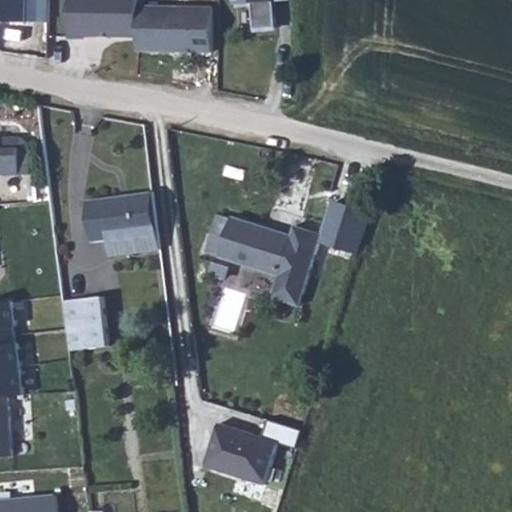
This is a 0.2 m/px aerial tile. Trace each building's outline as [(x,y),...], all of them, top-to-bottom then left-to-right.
[(0,0),(0,14),(29,16),(29,0),(0,0)] [(140,1),(140,0),(72,0),(71,29),(87,29),(87,27),(139,29),(140,1)] [(259,0),(259,26),(282,25),(281,0),(259,0)] [(215,4),(140,1),(139,29),(138,44),(213,48),(215,4)] [(0,170),(31,170),(31,145),(23,144),(23,134),(0,133),(0,170)] [(158,233),(152,188),(87,200),(93,242),(108,240),(158,233)] [(321,246),(336,250),(347,211),(332,207),(321,246)] [(357,255),(368,217),(347,211),(336,250),(357,255)] [(291,240),(232,221),(219,260),(277,280),(270,302),(297,310),(321,239),(294,230),(291,240)] [(158,233),(108,240),(110,257),(161,250),(158,233)] [(79,301),(84,350),(109,348),(103,298),(79,301)] [(14,300),(0,301),(0,342),(16,340),(14,327),(18,327),(14,300)] [(62,303),(68,352),(84,350),(79,301),(62,303)] [(16,340),(0,342),(0,395),(8,394),(23,392),(16,340)] [(0,395),(0,454),(13,454),(8,394),(0,395)] [(299,448),(305,430),(270,419),(265,436),(221,423),(208,466),(267,484),(280,442),(299,448)] [(61,511),(60,495),(0,500),(0,511),(61,511)]
